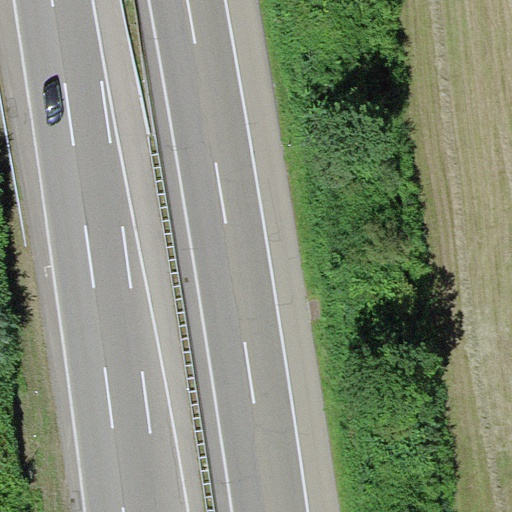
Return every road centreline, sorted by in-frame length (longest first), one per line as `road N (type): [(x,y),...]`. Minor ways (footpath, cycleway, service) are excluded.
road 1 (motorway): [(58,0),(141,511)]
road 2 (motorway): [(270,511),(189,0)]
